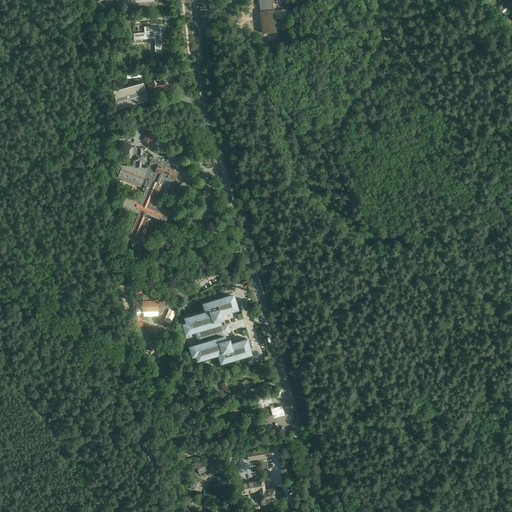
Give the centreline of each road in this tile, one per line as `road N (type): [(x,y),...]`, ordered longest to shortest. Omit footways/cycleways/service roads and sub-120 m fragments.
road 1 (track): [(98,134),(130,326),(181,455),(173,511)]
road 2 (track): [(65,138),(14,80),(8,57),(72,0)]
road 3 (secondary): [(267,326),(229,195)]
road 4 (track): [(287,379),(213,397),(209,409),(224,417),(244,414),(245,404)]
